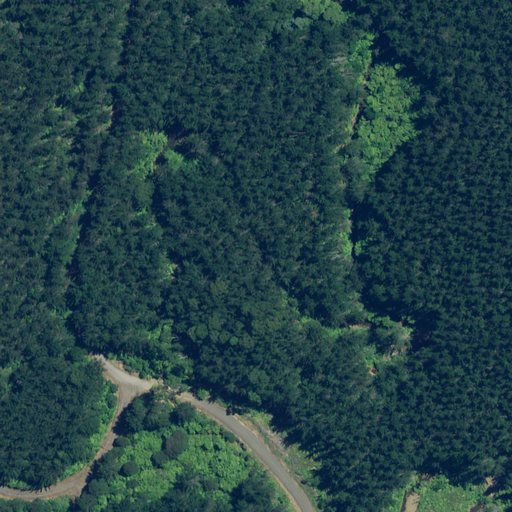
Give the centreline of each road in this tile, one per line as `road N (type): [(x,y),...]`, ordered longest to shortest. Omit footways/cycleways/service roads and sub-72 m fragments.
road 1 (unclassified): [(316,511),(247,428),(154,389),(86,333),(76,280),(135,0)]
road 2 (track): [(77,511),(124,371)]
